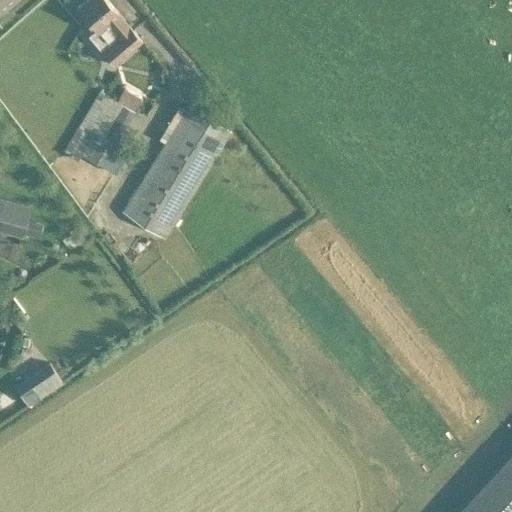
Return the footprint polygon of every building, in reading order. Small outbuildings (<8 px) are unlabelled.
[(117,11),(107,0),(85,0),(76,8),(94,29),(88,34),(113,64),(142,40),(129,24),(128,25),(117,11)] [(124,210),(164,236),(230,129),(210,116),(189,104),(124,210)] [(106,150),(75,132),(64,151),(78,159),(82,152),(99,162),(106,150)] [(0,229),(20,235),(28,205),(0,197),(0,229)] [(15,383),(28,402),(61,379),(49,360),(15,383)] [(511,511),(511,449),(458,511),(511,511)]
